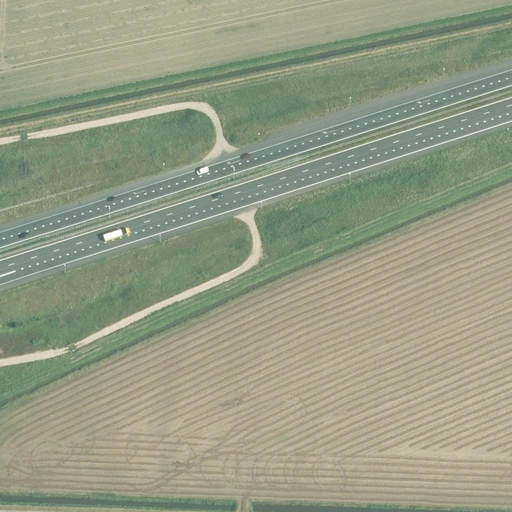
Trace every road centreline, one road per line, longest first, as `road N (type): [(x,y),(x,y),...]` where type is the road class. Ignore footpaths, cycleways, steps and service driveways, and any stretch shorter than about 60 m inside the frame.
road 1 (motorway): [(511,77),(0,239)]
road 2 (motorway): [(12,264),(511,105)]
